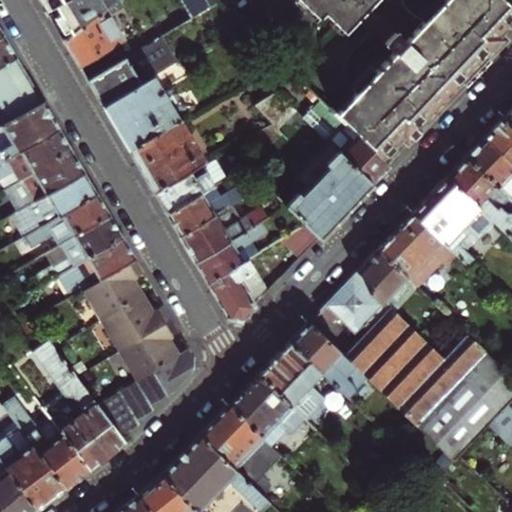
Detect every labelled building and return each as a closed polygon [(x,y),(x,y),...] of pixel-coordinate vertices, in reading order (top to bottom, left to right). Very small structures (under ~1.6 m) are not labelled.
[(39,0),(45,10),(54,4),(61,15),(70,29),(72,32),(108,0),(39,0)] [(122,5),(119,0),(108,0),(72,32),(63,40),(71,53),(79,66),(124,39),(109,14),(122,5)] [(215,0),(180,0),(191,17),(216,1),(215,0)] [(353,95),(398,137),(404,142),(410,142),(424,128),(425,122),(460,85),(465,85),(474,76),(484,65),(483,61),(505,38),(498,31),(505,24),(509,28),(511,24),(511,8),(503,0),(442,0),(413,31),(380,0),(297,0),(317,18),(322,12),(343,31),(356,18),(392,53),(353,95)] [(511,0),(503,0),(511,8),(511,0)] [(70,29),(61,15),(55,18),(64,33),(70,29)] [(8,46),(2,35),(0,36),(0,65),(15,57),(8,46)] [(164,45),(159,36),(86,79),(93,91),(102,107),(152,76),(145,65),(152,61),(148,54),(164,45)] [(299,63),(304,58),(296,51),(284,63),(291,70),(298,62),(299,63)] [(27,77),(15,57),(0,65),(0,125),(41,101),(27,77)] [(189,75),(180,59),(152,76),(162,92),(189,75)] [(152,76),(102,107),(113,124),(127,149),(179,119),(188,114),(180,101),(171,107),(162,92),(152,76)] [(275,93),(254,106),(272,124),(278,129),(294,112),(275,93)] [(334,114),(379,157),(382,154),(386,157),(396,147),(392,143),(398,137),(353,95),(334,114)] [(340,155),(370,184),(379,174),(388,166),(379,157),(334,114),(317,98),(300,117),(340,155)] [(0,125),(0,162),(57,129),(49,114),(41,101),(0,125)] [(511,106),(501,117),(511,127),(511,106)] [(482,137),(511,165),(511,127),(501,117),(494,125),(482,137)] [(179,119),(127,149),(142,174),(152,191),(187,172),(200,165),(204,162),(179,119)] [(287,138),(278,129),(272,124),(250,136),(265,155),(269,157),(287,138)] [(63,138),(57,129),(0,162),(0,180),(5,188),(70,150),(63,138)] [(464,157),(507,197),(511,202),(511,165),(482,137),(474,146),(464,157)] [(76,160),(70,150),(5,188),(18,210),(83,172),(76,160)] [(304,225),(318,238),(340,215),(370,184),(340,155),(321,175),(314,169),(311,173),(318,179),(288,209),(304,225)] [(445,177),(492,222),(511,240),(511,215),(510,214),(503,212),(498,208),(507,197),(464,157),(454,167),(445,177)] [(275,172),(260,158),(245,167),(263,185),(275,172)] [(192,179),(204,172),(200,165),(187,172),(192,179)] [(18,210),(7,217),(19,238),(23,236),(95,193),(88,182),(83,172),(18,210)] [(192,179),(187,172),(152,191),(159,203),(166,213),(212,186),(204,172),(192,179)] [(410,213),(453,254),(470,269),(476,262),(463,251),(456,244),(468,231),(476,238),(492,222),(445,177),(430,192),(410,213)] [(219,197),(212,186),(166,213),(171,223),(178,235),(231,204),(241,198),(235,188),(219,197)] [(95,193),(23,236),(29,247),(45,238),(51,249),(108,215),(102,206),(95,193)] [(240,220),(231,204),(178,235),(184,246),(193,261),(259,222),(269,216),(264,207),(240,220)] [(375,249),(413,284),(414,285),(437,261),(442,266),(453,254),(410,213),(393,230),(375,249)] [(51,249),(44,253),(51,265),(34,275),(40,284),(55,276),(120,236),(114,225),(108,215),(51,249)] [(259,222),(193,261),(200,272),(206,283),(247,259),(256,253),(249,242),(266,232),(259,222)] [(298,259),(318,238),(304,225),(279,239),(298,259)] [(463,251),(476,238),(468,231),(456,244),(463,251)] [(120,236),(55,276),(67,297),(80,289),(133,258),(127,248),(120,236)] [(376,320),(389,308),(413,284),(375,249),(364,261),(353,272),(371,289),(367,293),(378,304),(369,313),(376,320)] [(133,258),(80,289),(99,321),(143,295),(137,284),(133,278),(142,273),(133,258)] [(247,259),(206,283),(227,318),(233,319),(239,320),(268,291),(247,259)] [(343,356),(365,377),(452,459),(487,422),(506,402),(511,396),(511,377),(467,335),(452,350),(443,359),(433,349),(389,308),(376,320),(369,313),(378,304),(367,293),(371,289),(353,272),(335,291),(318,308),(332,321),(336,316),(360,338),(343,356)] [(147,302),(143,295),(99,321),(116,351),(170,319),(162,306),(153,312),(147,302)] [(178,333),(170,319),(116,351),(134,381),(135,381),(152,371),(179,355),(173,346),(168,338),(178,333)] [(286,342),(321,373),(346,397),(365,377),(343,356),(306,321),(298,329),(286,342)] [(455,325),(433,349),(443,359),(452,350),(467,335),(455,325)] [(96,404),(46,339),(29,351),(63,396),(72,396),(83,409),(58,429),(87,468),(104,455),(123,440),(120,436),(96,404)] [(255,373),(301,417),(302,418),(308,417),(318,407),(318,403),(322,398),(309,386),(321,373),(286,342),(273,356),(255,373)] [(157,400),(167,395),(152,371),(135,381),(149,405),(157,400)] [(225,405),(268,445),(283,430),(286,433),(301,417),(255,373),(240,389),(225,405)] [(134,381),(119,390),(96,404),(120,436),(138,425),(135,420),(144,415),(152,410),(149,405),(135,381),(134,381)] [(77,477),(87,468),(58,429),(48,417),(35,427),(11,395),(0,403),(0,404),(16,425),(63,487),(77,477)] [(511,445),(511,408),(506,402),(487,422),(511,445)] [(196,434),(261,496),(267,489),(267,483),(260,476),(280,456),(268,445),(225,405),(212,418),(196,434)] [(51,496),(63,487),(16,425),(2,436),(0,433),(0,462),(35,509),(51,496)] [(159,474),(195,510),(224,479),(258,511),(267,502),(261,496),(196,434),(178,453),(159,474)] [(0,511),(30,511),(35,509),(0,462),(0,511)] [(426,472),(394,505),(401,511),(419,493),(433,478),(426,472)] [(197,511),(195,510),(159,474),(149,484),(137,494),(150,511),(197,511)] [(419,493),(401,511),(427,511),(433,506),(419,493)] [(113,511),(150,511),(137,494),(126,503),(113,511)] [(511,511),(511,504),(509,502),(500,511),(501,511),(511,511)]
